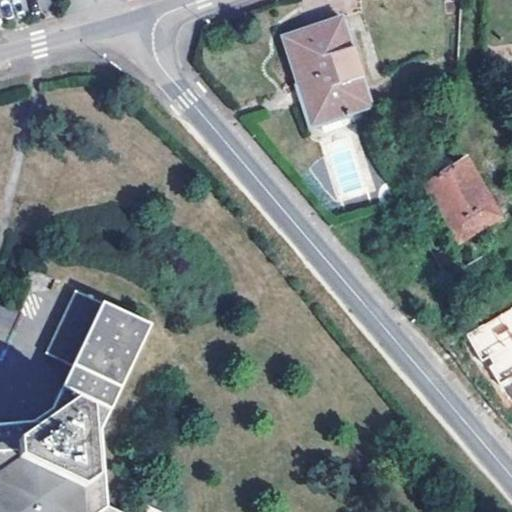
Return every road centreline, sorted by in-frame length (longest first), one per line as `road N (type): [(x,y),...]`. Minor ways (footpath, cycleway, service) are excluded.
road 1 (residential): [(511,477),(159,65),(152,32)]
road 2 (tertiary): [(152,32),(90,33),(0,54)]
